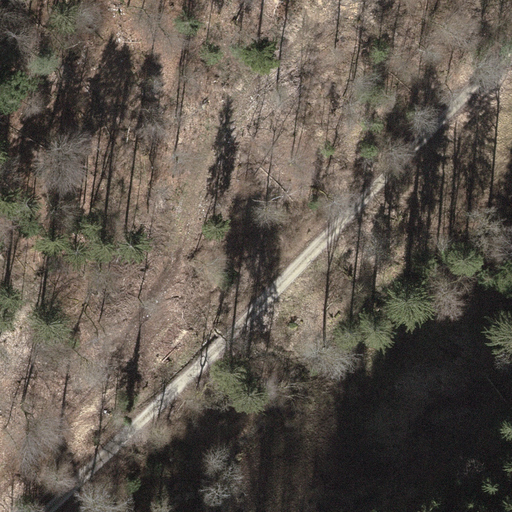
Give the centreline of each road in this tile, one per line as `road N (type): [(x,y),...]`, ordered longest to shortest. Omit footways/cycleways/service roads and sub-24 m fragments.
road 1 (track): [(511,48),(51,511)]
road 2 (track): [(511,389),(369,511)]
